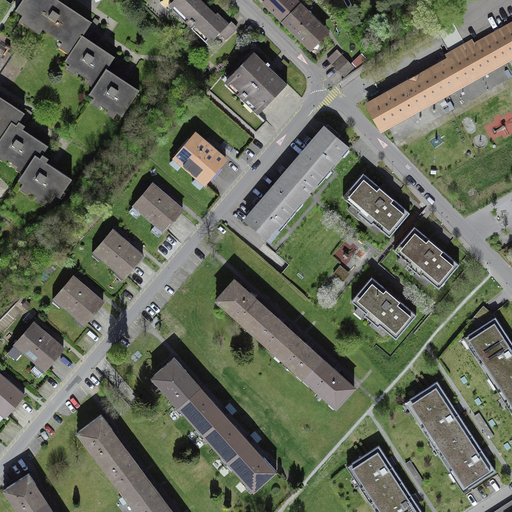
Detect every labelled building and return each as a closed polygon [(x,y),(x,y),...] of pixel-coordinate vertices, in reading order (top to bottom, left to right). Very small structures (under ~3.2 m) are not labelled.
[(68,58),(82,36),(91,24),(56,0),(23,0),(14,15),(22,20),(19,24),(39,38),(43,32),(61,44),(57,50),(68,58)] [(175,5),(192,22),(207,6),(200,0),(161,0),(160,2),(169,11),(175,5)] [(332,34),(297,0),(271,0),(266,5),(314,52),(332,34)] [(207,6),(192,22),(209,39),(213,35),(222,43),(237,28),(230,22),(226,25),(207,6)] [(511,24),(490,37),(504,62),(508,60),(511,57),(511,24)] [(243,34),(247,39),(254,34),(250,29),(243,34)] [(117,60),(82,36),(68,58),(63,64),(68,68),(64,75),(73,81),(77,75),(89,83),(87,87),(95,92),(108,72),(117,60)] [(382,130),(504,62),(490,37),(468,49),(452,57),(420,75),(419,74),(410,80),(410,81),(374,101),(374,100),(373,100),(372,100),(371,101),(370,101),(369,102),(368,103),(368,104),(368,105),(368,106),(368,107),(369,108),(369,109),(370,109),(371,109),(371,110),(382,130)] [(334,46),(325,55),(344,75),(353,67),(334,46)] [(290,86),(256,52),(226,82),(260,115),(290,86)] [(139,93),(108,72),(95,92),(91,97),(95,100),(92,105),(97,109),(102,102),(114,110),(110,115),(114,118),(118,113),(123,117),(139,93)] [(13,123),(19,127),(26,115),(0,97),(0,141),(1,142),(13,123)] [(50,147),(19,127),(13,123),(1,142),(0,143),(0,162),(6,166),(8,163),(17,169),(14,173),(21,178),(36,156),(42,160),(50,147)] [(299,158),(321,177),(346,147),(324,128),(299,158)] [(229,161),(198,134),(175,161),(206,188),(229,161)] [(55,168),(42,160),(36,156),(21,178),(18,183),(24,187),(20,193),(27,197),(29,194),(55,211),(75,182),(55,168)] [(273,188),(295,207),(321,177),(299,158),(273,188)] [(367,181),(348,204),(388,238),(407,216),(367,181)] [(185,213),(153,186),(134,208),(166,235),(185,213)] [(268,238),(295,207),(273,188),(246,219),(268,238)] [(147,257),(114,229),(93,254),(126,282),(147,257)] [(416,235),(401,254),(445,289),(460,271),(416,235)] [(87,327),(106,304),(75,278),(56,301),(87,327)] [(249,327),(266,309),(234,280),(218,298),(249,327)] [(412,318),(370,286),(356,304),(399,337),(412,318)] [(294,334),(266,309),(249,327),(277,352),(294,334)] [(501,390),(511,382),(511,342),(496,317),(468,335),(475,345),(469,348),(475,357),(480,353),(484,360),(482,361),(487,369),(484,371),(489,378),(494,374),(499,382),(497,384),(501,390)] [(67,351),(35,323),(15,347),(46,375),(67,351)] [(322,359),(294,334),(277,352),(305,377),(322,359)] [(179,404),(200,386),(174,357),(153,376),(179,404)] [(353,387),(322,359),(305,377),(337,405),(353,387)] [(27,397),(0,374),(0,415),(6,421),(27,397)] [(439,448),(443,455),(473,436),(437,381),(410,399),(416,409),(411,412),(417,421),(422,418),(426,424),(424,425),(429,433),(426,435),(431,442),(436,439),(441,446),(439,448)] [(511,382),(501,390),(505,396),(507,395),(511,401),(511,403),(507,406),(511,413),(511,382)] [(225,413),(200,386),(179,404),(204,432),(225,413)] [(250,441),(225,413),(204,432),(230,460),(250,441)] [(102,462),(122,447),(110,430),(112,429),(101,415),(79,431),(102,462)] [(473,436),(443,455),(448,462),(450,460),(461,478),(456,481),(464,492),(496,471),(473,436)] [(277,470),(250,441),(230,460),(256,489),(277,470)] [(372,500),(402,481),(379,445),(346,467),(353,477),(359,473),(370,490),(367,492),(372,500)] [(123,447),(122,447),(102,462),(102,463),(124,493),(145,477),(123,447)] [(6,488),(21,511),(30,511),(45,503),(34,485),(36,484),(29,473),(6,488)] [(168,507),(145,477),(124,493),(138,511),(160,511),(167,507),(168,507)] [(422,511),(402,481),(372,500),(378,508),(380,506),(384,511),(422,511)] [(511,511),(511,499),(492,511),(511,511)] [(51,511),(45,503),(30,511),(51,511)]
